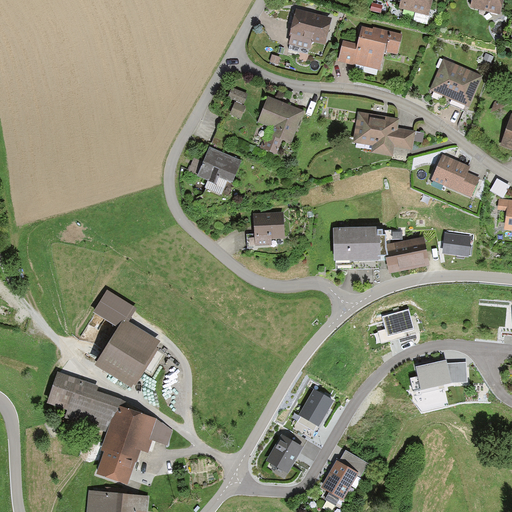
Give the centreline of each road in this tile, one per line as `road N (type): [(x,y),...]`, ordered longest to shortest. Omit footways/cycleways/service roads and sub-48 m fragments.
road 1 (residential): [(232,51),(174,149),(170,196),(185,222),(248,276),(273,285),(326,285),(349,308)]
road 2 (residential): [(232,478),(291,493),(382,369),(438,345),(485,347)]
road 3 (residential): [(232,51),(283,82),(396,100),(511,177)]
road 4 (tertiary): [(349,308),(294,369),(232,478)]
road 5 (tertiary): [(511,278),(415,279),(349,308)]
